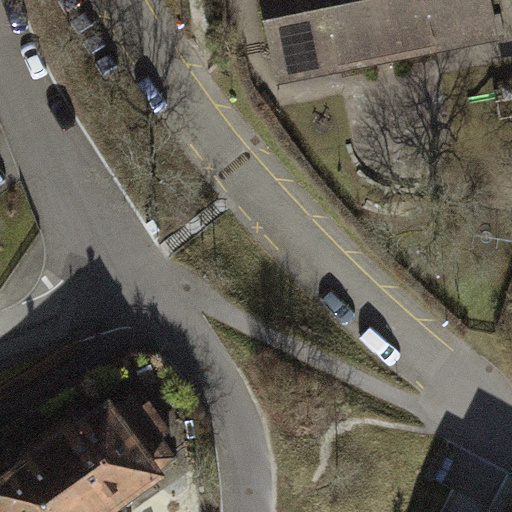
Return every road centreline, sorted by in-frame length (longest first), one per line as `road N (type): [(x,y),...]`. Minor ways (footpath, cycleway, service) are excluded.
road 1 (residential): [(511,424),(452,386),(278,219),(124,0)]
road 2 (residential): [(245,511),(238,427),(143,282),(123,265)]
road 3 (residential): [(123,265),(5,58),(0,30)]
road 4 (residential): [(0,329),(123,265)]
